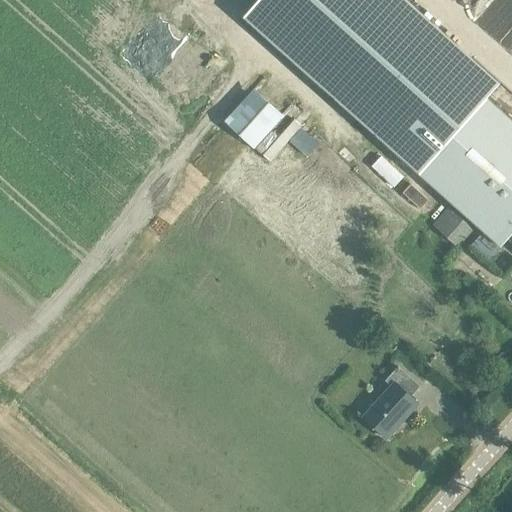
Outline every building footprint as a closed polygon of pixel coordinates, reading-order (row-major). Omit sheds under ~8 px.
[(260,0),(244,18),(246,19),(246,18),(261,32),(263,35),(264,34),(279,47),(278,48),(281,50),(281,49),(296,63),(298,66),(299,65),(314,78),(313,79),(420,174),(480,228),(501,247),(508,239),(511,242),(511,121),(487,99),(452,67),(465,53),(405,0),(260,0)] [(256,85),(225,117),(256,146),(286,113),(256,85)] [(295,116),(264,151),(272,159),(291,138),(309,153),(321,140),(295,116)] [(383,153),(373,164),(396,185),(406,174),(383,153)] [(413,182),(405,190),(421,206),(429,197),(413,182)] [(449,206),(432,224),(458,247),(474,229),(449,206)] [(413,397),(423,386),(401,367),(389,380),(396,387),(367,419),(388,438),(419,403),(413,397)]
